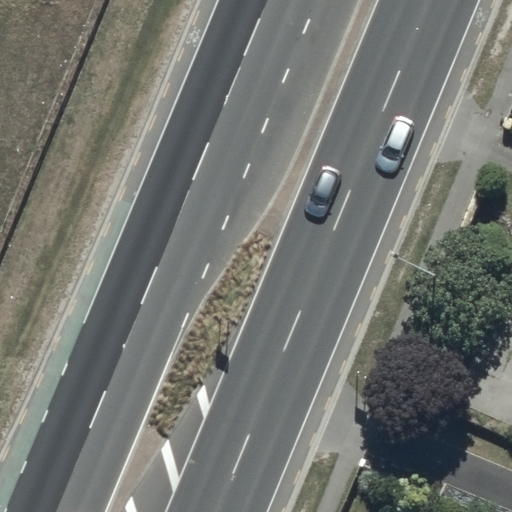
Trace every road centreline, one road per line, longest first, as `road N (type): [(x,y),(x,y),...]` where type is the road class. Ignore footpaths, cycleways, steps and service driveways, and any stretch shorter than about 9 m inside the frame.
road 1 (trunk): [(431,0),(217,511)]
road 2 (trunk): [(57,511),(195,186)]
road 3 (trunk): [(195,186),(336,0)]
road 4 (trunk): [(195,186),(272,0)]
